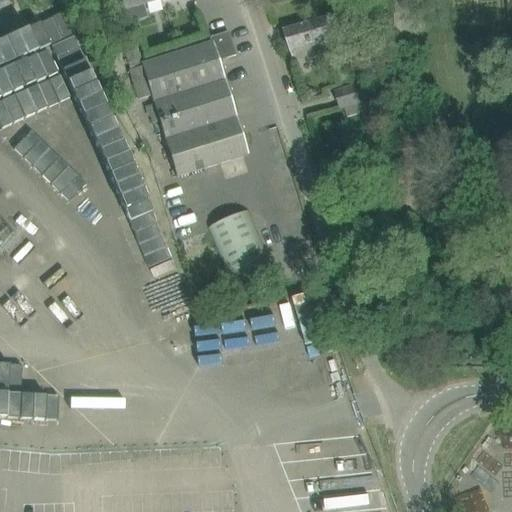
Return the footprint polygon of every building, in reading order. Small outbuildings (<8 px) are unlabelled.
[(119,0),(127,24),(146,18),(142,4),(154,0),(119,0)] [(283,31),(294,65),(343,50),(332,16),(283,31)] [(0,96),(61,72),(95,154),(110,148),(112,153),(120,150),(73,36),(57,43),(47,19),(0,37),(0,96)] [(142,67),(128,72),(137,101),(151,97),(153,104),(144,107),(150,125),(152,125),(156,136),(163,134),(176,177),(247,155),(217,61),(235,56),(228,32),(209,38),(210,43),(141,65),(142,67)] [(122,47),(127,62),(139,58),(134,43),(122,47)] [(334,93),(339,110),(372,101),(367,84),(334,93)] [(0,104),(0,138),(57,193),(74,175),(1,104),(0,104)] [(172,267),(141,160),(117,167),(148,274),(172,267)] [(208,229),(232,285),(272,268),(248,211),(208,229)]
